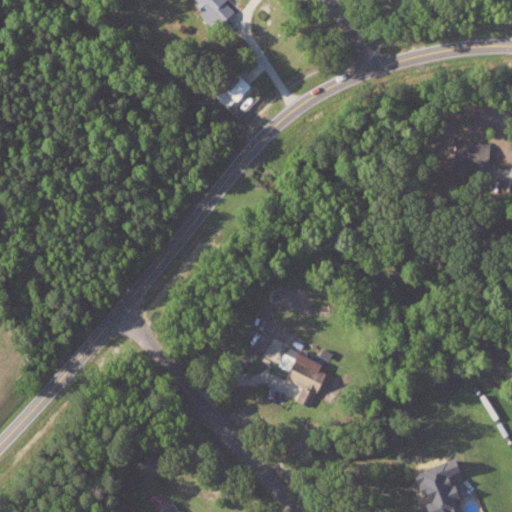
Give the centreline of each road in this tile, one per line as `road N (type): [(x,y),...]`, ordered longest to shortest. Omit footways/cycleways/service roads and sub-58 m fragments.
road 1 (tertiary): [(511,43),(410,55),(339,81),(284,115),(0,441)]
road 2 (residential): [(301,511),(119,309)]
